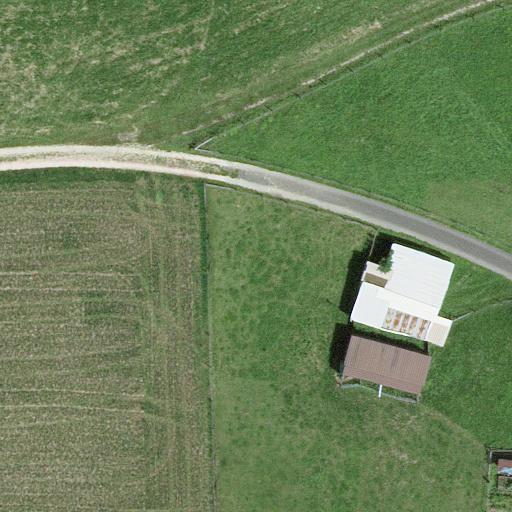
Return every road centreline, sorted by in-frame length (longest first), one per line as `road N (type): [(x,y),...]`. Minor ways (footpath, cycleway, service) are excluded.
road 1 (track): [(0,162),(38,157),(223,169),(442,228),(511,264)]
road 2 (track): [(91,160),(282,100),(455,12),(511,4)]
